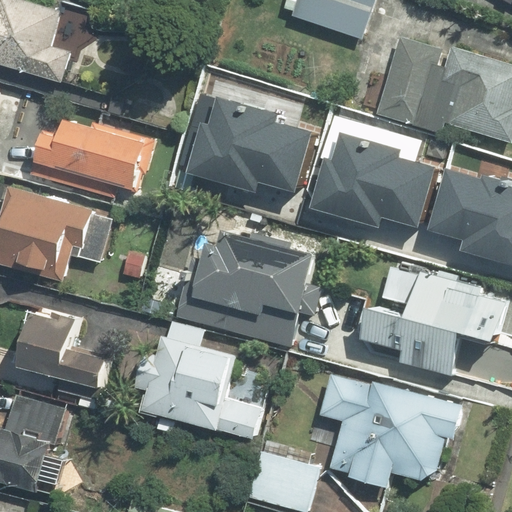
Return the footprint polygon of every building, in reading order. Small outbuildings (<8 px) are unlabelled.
[(74,7),(51,0),(0,0),(0,58),(72,80),(89,21),(72,15),(74,7)] [(302,14),(371,37),(383,0),(293,0),(292,6),(303,10),(302,14)] [(371,74),(362,104),(454,130),(456,120),(511,135),(511,59),(462,45),(457,62),(453,60),(456,50),(408,36),(395,81),(371,74)] [(321,132),(212,102),(193,172),(302,202),(321,132)] [(80,133),(53,126),(40,173),(145,201),(151,175),(158,177),(168,137),(84,115),(80,133)] [(439,164),(346,135),(322,205),(417,237),(439,164)] [(511,184),(453,169),(434,227),(464,237),(460,252),(511,266),(511,184)] [(0,259),(72,279),(79,253),(104,260),(116,218),(98,213),(99,208),(11,184),(0,223),(0,259)] [(332,247),(239,224),(235,238),(223,235),(217,258),(200,253),(184,314),(301,343),(311,304),(317,306),(332,247)] [(495,286),(397,261),(379,334),(418,344),(414,358),(467,371),(479,322),(511,330),(511,294),(494,290),(495,286)] [(93,315),(47,305),(35,361),(72,369),(68,388),(89,392),(86,403),(102,406),(104,397),(111,399),(121,351),(87,343),(93,315)] [(171,352),(155,348),(145,390),(153,392),(149,409),(262,436),(275,380),(243,373),(249,350),(208,340),(211,327),(179,320),(171,352)] [(384,382),(342,371),(331,411),(354,417),(340,464),(400,482),(404,469),(431,475),(448,465),(458,433),(467,434),(475,400),(386,375),(384,382)] [(14,425),(0,420),(0,468),(11,472),(10,478),(49,489),(73,406),(23,392),(14,425)] [(274,437),(258,493),(317,509),(329,464),(317,461),(320,450),(274,437)] [(194,511),(195,511),(140,497),(136,511),(194,511)]
